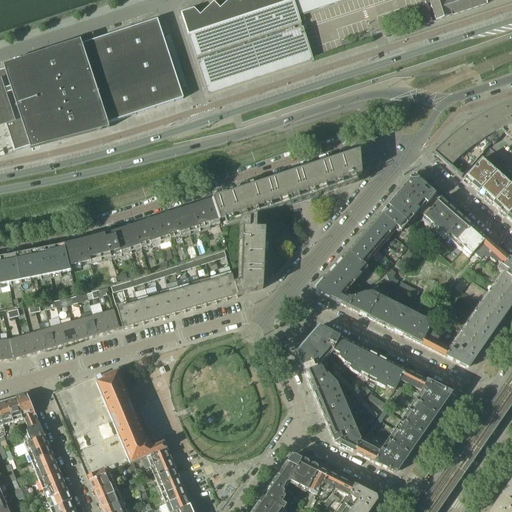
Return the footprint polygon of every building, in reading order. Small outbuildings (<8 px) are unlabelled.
[(312,62),(297,16),(346,0),(428,0),(429,1),(431,10),(436,22),(486,5),(484,0),(242,0),(239,3),(236,0),(229,0),(219,10),(213,3),(199,16),(193,9),(181,14),(208,96),(312,62)] [(432,23),(428,13),(426,6),(410,12),(415,28),(432,23)] [(0,71),(0,123),(3,123),(13,154),(38,146),(38,148),(182,101),(156,22),(0,71)] [(432,154),(435,156),(449,168),(460,178),(486,148),(511,169),(511,101),(491,111),(480,116),(470,123),(460,130),(451,137),(441,145),(432,154)] [(233,193),(211,200),(219,222),(220,224),(221,229),(239,223),(242,222),(239,287),(237,287),(239,296),(262,290),(263,267),(263,261),(264,252),(264,246),(264,238),(264,232),(264,230),(261,230),(259,230),(259,216),(262,215),(286,207),(290,206),(310,200),(318,197),(318,196),(317,194),(316,190),(317,190),(325,187),(333,184),(341,182),(347,180),(354,177),(361,175),(359,152),(353,154),(253,187),(247,189),(239,191),(233,193)] [(492,158),(511,175),(511,170),(495,155),(492,158)] [(502,180),(480,160),(463,180),(484,199),(502,180)] [(415,178),(411,178),(387,207),(406,225),(409,226),(420,214),(425,217),(440,200),(415,178)] [(511,209),(511,188),(502,180),(484,199),(505,218),(511,209)] [(219,222),(211,200),(201,204),(182,210),(189,234),(220,224),(219,222)] [(463,220),(455,214),(440,200),(425,217),(423,219),(431,226),(436,230),(446,239),(463,220)] [(406,225),(387,207),(374,221),(348,251),(363,264),(395,228),(400,232),(406,225)] [(189,234),(182,210),(153,220),(160,244),(189,234)] [(160,244),(153,220),(123,229),(130,253),(160,244)] [(470,227),(463,220),(446,239),(453,246),(470,227)] [(472,254),(485,240),(470,227),(453,246),(468,259),(472,254)] [(130,253),(123,229),(104,235),(110,258),(111,260),(130,253)] [(425,243),(432,235),(427,231),(425,233),(422,231),(417,236),(425,243)] [(85,241),(75,243),(64,246),(70,269),(110,258),(104,235),(85,241)] [(424,243),(420,239),(410,249),(415,253),(424,243)] [(428,244),(435,251),(439,246),(432,240),(428,244)] [(478,259),(491,245),(485,240),(472,254),(478,259)] [(509,261),(491,245),(478,259),(480,261),(483,259),(486,261),(489,259),(495,265),(497,263),(502,268),(502,267),(503,268),(509,261)] [(70,269),(64,246),(54,248),(45,250),(50,277),(71,273),(70,269)] [(50,277),(45,250),(15,256),(21,283),(50,277)] [(348,251),(322,281),(339,296),(341,296),(342,296),(366,267),(363,264),(348,251)] [(401,268),(413,255),(408,251),(396,264),(395,266),(399,270),(401,268)] [(0,287),(21,283),(15,256),(0,258),(0,287)] [(511,263),(509,261),(503,268),(502,267),(502,268),(498,272),(502,275),(503,275),(511,281),(511,263)] [(393,277),(395,274),(391,270),(387,274),(385,276),(388,284),(394,287),(395,287),(398,282),(396,281),(395,280),(393,277)] [(230,273),(219,276),(226,300),(234,298),(234,299),(237,298),(237,297),(230,273)] [(511,281),(503,275),(502,275),(488,295),(509,309),(511,304),(511,281)] [(219,276),(209,279),(216,303),(224,301),(224,302),(227,301),(226,300),(219,276)] [(209,279),(199,282),(206,306),(213,304),(214,305),(216,304),(216,303),(209,279)] [(347,299),(342,296),(341,296),(339,296),(322,281),(315,289),(315,293),(365,319),(378,296),(371,293),(371,294),(368,293),(368,294),(365,293),(347,299)] [(199,282),(188,285),(195,309),(203,307),(203,308),(206,307),(206,306),(199,282)] [(418,292),(399,283),(396,288),(415,297),(418,292)] [(188,285),(178,288),(185,312),(193,310),(193,311),(196,310),(195,309),(188,285)] [(178,288),(168,291),(174,315),(182,313),(183,314),(185,313),(185,312),(178,288)] [(168,291),(157,294),(164,318),(172,316),(172,317),(175,316),(174,315),(168,291)] [(401,294),(395,291),(392,296),(398,299),(401,294)] [(157,294),(147,297),(154,321),(161,319),(162,320),(164,319),(164,318),(157,294)] [(488,295),(474,315),(495,329),(509,309),(488,295)] [(405,309),(378,296),(365,319),(393,332),(405,309)] [(147,297),(136,300),(143,324),(151,322),(151,323),(154,322),(154,321),(147,297)] [(77,304),(75,298),(70,299),(65,300),(66,306),(72,305),(77,304)] [(66,306),(65,300),(59,301),(54,302),(56,308),(61,307),(66,306)] [(136,300),(126,303),(133,327),(141,325),(141,326),(144,325),(143,324),(136,300)] [(133,328),(133,327),(126,303),(115,306),(122,330),(130,328),(131,329),(133,328)] [(431,322),(405,309),(393,332),(420,346),(427,331),(431,322)] [(113,311),(103,314),(108,334),(119,331),(113,311)] [(103,314),(92,317),(98,337),(108,334),(103,314)] [(495,329),(474,315),(460,334),(481,349),(495,329)] [(92,317),(82,320),(87,340),(98,337),(92,317)] [(82,320),(71,323),(77,343),(87,340),(82,320)] [(71,323),(61,326),(66,346),(77,343),(71,323)] [(61,326),(50,329),(56,349),(66,346),(61,326)] [(319,364),(326,357),(331,352),(338,338),(332,335),(318,328),(295,354),(302,369),(308,382),(325,375),(322,370),(320,367),(318,367),(318,365),(319,364)] [(50,329),(39,332),(45,352),(56,349),(50,329)] [(449,350),(434,343),(436,338),(431,336),(432,334),(427,331),(420,346),(443,358),(449,350)] [(39,332),(29,335),(34,355),(45,352),(39,332)] [(481,349),(460,334),(449,350),(443,358),(464,369),(468,368),(481,349)] [(29,335),(19,338),(23,358),(34,355),(29,335)] [(19,338),(9,341),(13,361),(23,358),(19,338)] [(368,353),(338,338),(331,352),(338,355),(338,357),(343,364),(349,367),(348,369),(351,373),(357,376),(368,353)] [(9,341),(0,342),(0,353),(2,362),(13,361),(9,341)] [(367,381),(378,358),(368,353),(357,376),(367,381)] [(395,390),(399,382),(404,372),(378,358),(367,381),(387,391),(388,389),(391,391),(395,390)] [(147,439),(120,376),(120,375),(118,369),(115,370),(105,374),(104,373),(95,377),(97,382),(95,383),(130,465),(132,465),(133,464),(141,461),(146,458),(166,450),(163,443),(151,447),(148,439),(147,439)] [(332,374),(348,391),(352,388),(340,375),(336,371),(332,374)] [(426,383),(406,373),(404,372),(399,382),(419,392),(426,383)] [(332,383),(329,378),(326,375),(325,375),(308,382),(312,391),(332,383)] [(339,390),(337,385),(334,382),(332,383),(312,391),(315,400),(339,390)] [(447,393),(426,383),(419,392),(442,406),(448,397),(447,393)] [(362,400),(354,391),(352,388),(348,391),(364,408),(367,405),(362,400)] [(358,388),(354,391),(362,400),(370,392),(366,388),(361,391),(358,388)] [(348,412),(345,404),(339,390),(315,400),(331,437),(355,427),(348,412)] [(395,402),(401,393),(397,390),(391,399),(395,402)] [(442,406),(419,392),(414,401),(435,415),(442,406)] [(366,400),(381,410),(385,404),(370,395),(366,400)] [(35,416),(27,398),(24,396),(16,399),(22,421),(23,420),(35,416)] [(22,421),(16,399),(6,402),(12,423),(22,421)] [(387,413),(395,402),(391,399),(383,411),(387,413)] [(435,415),(414,401),(407,410),(428,425),(435,415)] [(6,402),(0,403),(0,416),(3,426),(12,423),(6,402)] [(347,403),(345,404),(348,412),(357,408),(355,403),(348,405),(347,403)] [(377,416),(367,405),(364,408),(375,419),(377,416)] [(428,425),(407,410),(400,420),(422,435),(428,425)] [(379,425),(387,413),(383,411),(375,423),(379,425)] [(38,425),(35,416),(23,420),(27,430),(38,425)] [(422,435),(400,420),(393,430),(415,445),(422,435)] [(382,427),(379,425),(375,423),(370,430),(374,432),(376,434),(382,427)] [(13,427),(15,433),(16,436),(22,434),(20,429),(23,427),(23,426),(19,428),(18,425),(13,427)] [(43,436),(38,425),(27,430),(26,430),(25,432),(26,433),(24,434),(23,438),(25,443),(43,436)] [(359,442),(360,440),(355,427),(331,437),(333,443),(353,453),(359,442)] [(367,442),(374,432),(370,430),(363,440),(367,442)] [(415,445),(393,430),(386,440),(408,455),(415,445)] [(43,436),(25,443),(22,444),(26,454),(47,445),(43,436)] [(408,455),(386,440),(380,450),(401,465),(408,455)] [(9,450),(5,442),(1,444),(2,447),(4,452),(9,450)] [(372,463),(378,453),(372,449),(361,443),(359,442),(353,453),(372,463)] [(51,455),(47,445),(26,454),(30,463),(51,455)] [(13,460),(9,450),(4,452),(4,453),(7,458),(8,462),(12,460),(13,460)] [(170,459),(166,450),(146,458),(141,461),(145,470),(150,467),(170,459)] [(401,465),(380,450),(378,453),(372,463),(392,473),(396,472),(401,465)] [(55,464),(51,455),(30,463),(34,472),(55,464)] [(307,492),(318,469),(294,457),(290,458),(286,463),(296,469),(289,483),(307,492)] [(174,468),(170,459),(150,467),(154,477),(174,468)] [(296,469),(286,463),(276,477),(285,484),(289,483),(296,469)] [(59,473),(55,464),(34,472),(38,482),(59,473)] [(137,474),(133,464),(132,465),(130,465),(127,466),(131,476),(137,474)] [(131,476),(127,466),(121,468),(125,478),(131,476)] [(113,484),(108,473),(106,468),(96,473),(95,472),(86,476),(92,492),(93,492),(114,483),(113,484)] [(177,478),(174,468),(154,477),(158,486),(177,478)] [(317,492),(327,473),(318,469),(307,492),(315,496),(317,492)] [(63,482),(59,473),(38,482),(42,491),(63,482)] [(335,491),(341,480),(327,473),(317,492),(323,494),(324,492),(326,493),(331,491),(332,490),(335,491)] [(281,503),(284,499),(284,497),(281,496),(284,493),(283,491),(282,490),(285,484),(276,477),(252,511),(282,511),(283,511),(282,510),(285,506),(281,503)] [(181,487),(177,478),(158,486),(161,495),(181,487)] [(511,503),(511,479),(501,495),(511,503)] [(350,496),(354,487),(341,480),(335,491),(345,496),(349,496),(350,496)] [(66,492),(63,482),(42,491),(46,500),(66,492)] [(140,482),(135,484),(139,494),(144,492),(140,482)] [(117,492),(114,483),(93,492),(97,501),(117,492)] [(135,485),(129,488),(133,496),(139,494),(135,485)] [(29,497),(25,487),(20,489),(21,491),(23,497),(24,499),(24,498),(29,497)] [(185,496),(181,487),(161,495),(165,504),(185,496)] [(375,498),(354,487),(350,496),(369,510),(375,502),(375,498)] [(20,490),(14,492),(18,501),(23,498),(20,490)] [(70,501),(66,492),(46,500),(50,510),(70,501)] [(121,501),(117,492),(97,501),(100,510),(121,501)] [(323,511),(335,497),(333,495),(319,511),(323,511)] [(511,511),(511,503),(501,495),(489,511),(511,511)] [(189,505),(185,496),(165,504),(168,511),(173,511),(178,510),(189,505)] [(368,511),(369,510),(350,496),(349,496),(345,496),(339,504),(350,511),(368,511)] [(69,511),(74,510),(70,501),(50,510),(49,510),(49,511),(69,511)] [(121,511),(125,511),(121,501),(100,510),(101,511),(121,511)] [(146,511),(147,511),(145,506),(143,503),(138,505),(141,511),(146,511)]
